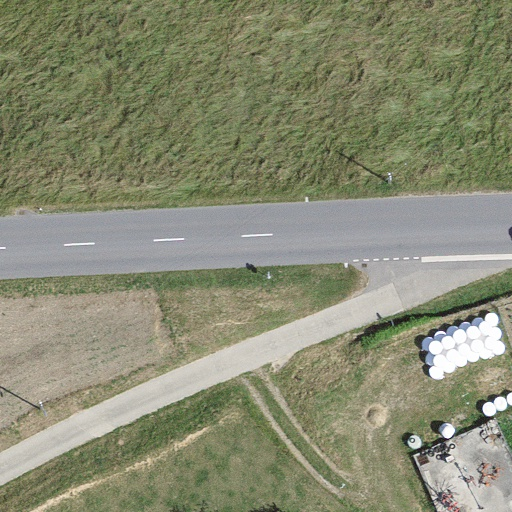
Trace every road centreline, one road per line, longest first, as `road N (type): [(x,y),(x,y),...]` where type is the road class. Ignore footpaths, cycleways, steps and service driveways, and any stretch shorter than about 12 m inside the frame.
road 1 (track): [(0,465),(121,403),(396,294),(439,262),(452,224)]
road 2 (secondary): [(0,246),(511,223)]
